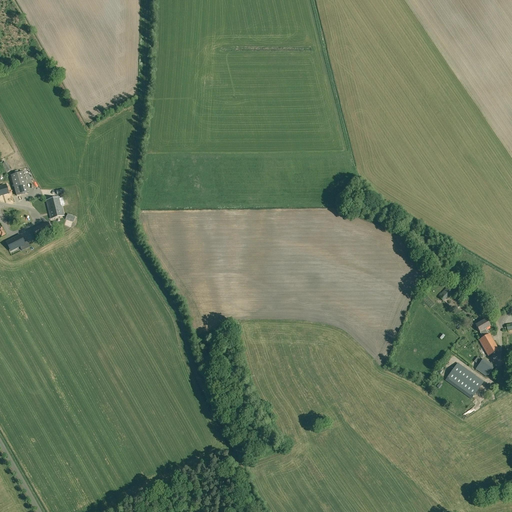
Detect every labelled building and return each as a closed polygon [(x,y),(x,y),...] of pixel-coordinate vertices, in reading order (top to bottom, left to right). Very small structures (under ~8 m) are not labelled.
[(12,175),(17,195),(29,192),(23,172),(12,175)] [(6,186),(0,187),(0,196),(8,194),(6,186)] [(47,200),(49,210),(61,207),(61,206),(65,205),(63,198),(59,198),(59,197),(47,200)] [(61,207),(49,210),(51,219),(64,216),(61,207)] [(36,238),(41,236),(36,227),(32,229),(36,238)] [(20,235),(8,241),(12,250),(25,244),(20,235)] [(451,293),(447,288),(438,296),(443,301),(451,293)] [(499,350),(498,348),(489,334),(488,335),(485,330),(490,327),(486,319),(475,325),(480,333),(481,332),(484,337),(479,340),(488,356),(499,350)] [(487,377),(494,367),(483,359),(475,369),(487,377)] [(445,380),(471,399),(483,382),(457,363),(445,380)]
